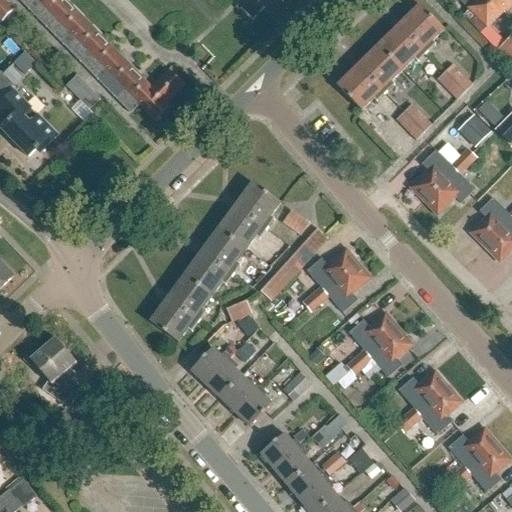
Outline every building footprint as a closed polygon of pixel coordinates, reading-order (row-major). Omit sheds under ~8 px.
[(15,0),(69,54),(80,43),(89,53),(102,40),(61,0),(15,0)] [(456,0),(469,12),(480,0),(456,0)] [(506,17),(511,10),(511,1),(511,0),(480,0),(469,12),(487,31),(504,15),(506,17)] [(0,22),(2,24),(13,13),(8,7),(0,14),(0,22)] [(412,34),(409,38),(427,56),(436,47),(433,44),(445,32),(420,8),(403,25),(412,34)] [(396,32),(379,48),(403,73),(415,61),(418,65),(427,56),(409,38),(405,41),(396,32)] [(511,38),(497,54),(511,68),(511,38)] [(135,75),(102,40),(89,53),(80,43),(69,54),(113,97),(135,75)] [(403,73),(379,48),(361,65),(371,75),(367,79),(385,97),(395,88),(391,84),(403,73)] [(25,76),(36,65),(25,54),(14,65),(25,76)] [(454,65),(445,74),(456,85),(465,76),(454,65)] [(362,113),(374,101),(377,105),(385,97),(367,79),(364,82),(354,72),(338,89),(362,113)] [(27,107),(14,93),(17,90),(0,73),(0,114),(8,123),(0,130),(28,159),(36,152),(40,156),(58,138),(37,117),(33,121),(23,110),(27,107)] [(152,91),(135,75),(113,97),(130,115),(140,106),(156,123),(159,120),(161,120),(166,115),(166,112),(169,109),(165,105),(183,86),(180,84),(180,80),(176,76),(173,76),(170,73),(152,91)] [(456,85),(445,74),(436,83),(447,94),(456,85)] [(475,87),(465,76),(456,85),(466,96),(475,87)] [(72,95),(83,84),(77,78),(66,89),(72,95)] [(77,101),(89,90),(83,84),(72,95),(77,101)] [(466,96),(456,85),(447,94),(457,105),(466,96)] [(83,107),(95,96),(89,90),(77,101),(83,107)] [(89,113),(100,102),(95,96),(83,107),(89,113)] [(414,106),(405,114),(415,125),(424,116),(414,106)] [(476,119),(468,111),(453,125),(461,134),(476,119)] [(415,125),(405,114),(396,123),(406,133),(415,125)] [(434,127),(424,116),(415,125),(425,136),(434,127)] [(511,143),(511,117),(497,133),(510,146),(511,143)] [(425,136),(415,125),(406,133),(416,144),(425,136)] [(468,151),(459,159),(469,169),(478,161),(468,151)] [(424,204),(455,173),(436,153),(422,166),(429,173),(412,190),(414,192),(413,193),(424,204)] [(469,169),(459,159),(450,168),(460,178),(469,169)] [(475,193),(455,173),(424,204),(435,214),(436,213),(438,216),(455,199),(462,206),(475,193)] [(233,213),(219,232),(246,252),(256,239),(260,241),(274,222),(270,219),(280,205),(253,186),(239,205),(249,212),(243,220),(233,213)] [(486,250),(511,223),(511,221),(503,212),(492,202),(480,214),(486,220),(471,235),(486,250)] [(291,231),(300,219),(291,212),(282,225),(291,231)] [(301,238),(310,225),(300,219),(291,231),(301,238)] [(511,223),(486,250),(500,264),(511,252),(511,223)] [(321,249),(329,241),(317,230),(310,238),(321,249)] [(246,252),(219,232),(205,251),(215,258),(209,266),(199,259),(185,278),(212,298),(222,285),(226,287),(240,268),(236,265),(246,252)] [(321,249),(310,238),(302,246),(314,257),(321,249)] [(314,257),(302,246),(295,254),(307,264),(314,257)] [(327,295),(359,266),(350,255),(348,255),(346,253),(328,268),(321,261),(308,273),(318,284),(327,295)] [(307,264),(295,254),(288,261),(300,272),(307,264)] [(300,272),(288,261),(281,269),(293,280),(300,272)] [(0,291),(14,277),(0,262),(0,291)] [(369,277),(359,266),(327,295),(344,315),(358,304),(352,296),(371,281),(368,278),(369,277)] [(293,280),(281,269),(274,277),(286,288),(293,280)] [(286,288),(274,277),(266,285),(279,296),(286,288)] [(202,311),(212,298),(185,278),(171,297),(181,305),(175,313),(165,305),(151,325),(178,345),(188,331),(192,334),(199,324),(206,314),(202,311)] [(279,296),(266,285),(259,293),(271,304),(279,296)] [(320,290),(311,297),(320,308),(329,300),(320,290)] [(320,308),(311,297),(302,305),(311,316),(320,308)] [(246,302),(236,306),(242,320),(252,316),(246,302)] [(242,320),(236,306),(226,311),(232,325),(242,320)] [(294,318),(288,311),(278,320),(284,327),(294,318)] [(369,357),(399,332),(386,317),(370,330),(364,324),(351,335),(360,346),(369,357)] [(412,348),(399,332),(369,357),(379,369),(388,379),(402,368),(396,362),(412,348)] [(240,334),(230,344),(238,352),(248,342),(240,334)] [(23,362),(33,369),(35,366),(49,382),(43,392),(70,410),(84,389),(73,382),(76,378),(68,373),(77,365),(56,339),(37,356),(31,352),(23,362)] [(251,362),(259,349),(250,343),(242,356),(251,362)] [(207,387),(232,361),(225,354),(222,358),(214,350),(207,358),(206,357),(203,361),(193,373),(207,387)] [(364,353),(355,361),(364,370),(373,362),(364,353)] [(239,367),(232,361),(207,387),(221,401),(243,378),(236,371),(239,367)] [(364,370),(355,361),(346,369),(354,378),(364,370)] [(332,383),(343,374),(336,366),(325,375),(332,383)] [(419,415),(448,389),(435,374),(419,388),(413,381),(400,392),(419,415)] [(300,375),(283,392),(294,403),(311,386),(300,375)] [(235,414),(260,388),(254,382),(251,385),(243,378),(221,401),(235,414)] [(360,382),(345,395),(359,411),(374,398),(360,382)] [(265,413),(272,405),(265,399),(268,395),(260,388),(235,414),(250,429),(262,416),(265,413)] [(462,405),(448,389),(419,415),(428,426),(438,437),(451,425),(446,419),(462,405)] [(63,429),(73,421),(65,411),(56,419),(63,429)] [(413,411),(404,419),(413,429),(422,421),(413,411)] [(313,438),(323,451),(337,440),(334,437),(348,426),(341,417),(327,428),(326,427),(313,438)] [(413,429),(404,419),(395,426),(404,436),(413,429)] [(25,449),(44,433),(33,421),(15,436),(25,449)] [(468,472),(498,447),(485,432),(468,445),(462,439),(449,450),(458,461),(468,472)] [(302,449),(296,442),(292,445),(285,436),(261,456),(274,472),(302,449)] [(511,462),(498,447),(468,472),(478,483),(487,495),(501,483),(495,477),(511,462)] [(311,467),(305,460),(308,457),(302,449),(274,472),(287,487),(311,467)] [(361,477),(375,465),(362,450),(348,462),(361,477)] [(329,478),(345,465),(337,455),(321,468),(329,478)] [(23,476),(15,466),(9,468),(6,474),(9,477),(2,482),(7,489),(23,476)] [(327,479),(321,473),(318,475),(311,467),(287,487),(300,503),(327,479)] [(462,468),(453,476),(462,486),(471,478),(462,468)] [(462,486),(453,476),(444,483),(453,493),(462,486)] [(320,511),(337,498),(331,490),(334,487),(327,479),(300,503),(308,511),(320,511)] [(375,511),(380,511),(398,496),(388,485),(368,503),(375,511)] [(17,511),(23,508),(10,491),(0,499),(0,511),(17,511)] [(351,511),(353,511),(347,503),(344,506),(337,498),(320,511),(351,511)]
